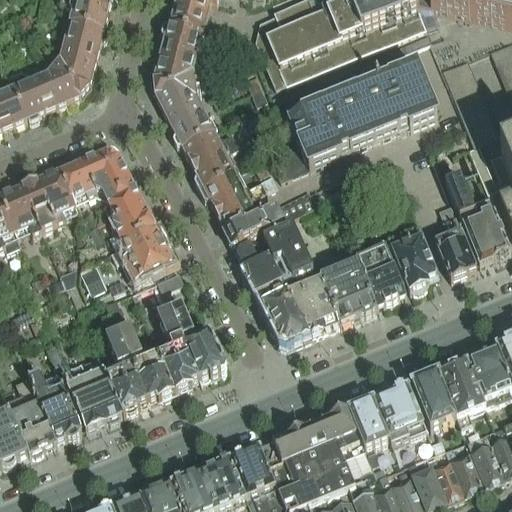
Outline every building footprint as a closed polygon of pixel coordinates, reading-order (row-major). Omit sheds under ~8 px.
[(73,15),(69,30),(105,39),(113,6),(115,6),(118,5),(118,0),(76,0),(76,4),(65,2),(62,12),(73,15)] [(297,0),(254,18),(253,18),(252,18),(251,18),(251,19),(250,19),(249,19),(248,19),(247,19),(246,19),(246,20),(245,20),(244,20),(243,20),(242,20),(241,20),(240,20),(239,20),(238,20),(237,20),(236,20),(235,20),(234,20),(233,20),(232,20),(231,20),(231,19),(230,19),(229,19),(228,19),(227,19),(210,14),(211,12),(178,3),(172,28),(247,49),(269,102),(426,38),(410,0),(297,0)] [(53,20),(40,17),(39,22),(52,25),(53,20)] [(105,39),(69,30),(60,66),(52,76),(84,103),(90,95),(102,51),(104,52),(106,50),(108,43),(106,40),(105,40),(105,39)] [(154,89),(154,96),(196,92),(194,78),(204,41),(169,32),(168,34),(166,33),(164,35),(162,42),(163,44),(165,45),(154,89)] [(494,69),(511,61),(511,48),(490,58),(494,69)] [(499,80),(511,74),(511,61),(494,69),(499,80)] [(446,88),(472,78),(467,67),(442,77),(446,88)] [(245,77),(242,69),(233,72),(236,80),(245,77)] [(503,91),(511,87),(511,74),(499,80),(503,91)] [(13,95),(10,97),(24,131),(28,129),(29,131),(32,132),(38,129),(40,126),(39,125),(50,119),(81,106),(84,103),(52,76),(47,81),(31,88),(28,79),(22,77),(8,82),(13,95)] [(272,175),(280,190),(307,179),(308,181),(344,166),(343,163),(349,161),(350,162),(402,141),(401,139),(407,137),(408,139),(438,127),(417,76),(380,91),(379,89),(375,90),(376,92),(357,100),(357,99),(332,110),(328,100),(323,98),(286,113),(284,118),(288,127),(286,128),(298,156),(274,169),(272,175)] [(451,99),(477,89),(472,78),(446,88),(451,99)] [(267,109),(257,83),(246,87),(257,114),(267,109)] [(508,102),(511,100),(511,87),(503,91),(508,102)] [(455,111),(481,100),(477,89),(451,99),(455,111)] [(182,156),(215,140),(197,106),(196,92),(154,96),(155,104),(176,145),(175,146),(174,149),(177,155),(180,156),(182,155),(182,156)] [(0,140),(7,138),(24,131),(10,97),(0,101),(0,140)] [(460,122),(486,111),(481,100),(455,111),(460,122)] [(464,133),(490,122),(486,111),(460,122),(464,133)] [(469,144),(495,134),(490,122),(464,133),(469,144)] [(473,155),(478,153),(499,145),(495,134),(469,144),(473,155)] [(195,190),(200,200),(236,181),(226,163),(238,157),(231,143),(219,149),(215,140),(182,156),(197,187),(196,188),(195,190)] [(487,202),(502,196),(499,188),(494,190),(489,180),(478,153),(473,155),(469,157),(487,202)] [(59,181),(73,210),(95,201),(102,203),(108,215),(137,200),(118,163),(110,159),(59,181)] [(511,173),(508,163),(501,166),(500,162),(490,166),(499,188),(502,196),(511,192),(511,203),(499,208),(511,238),(511,173)] [(270,180),(264,167),(254,172),(259,185),(270,180)] [(460,184),(457,176),(443,182),(446,189),(460,184)] [(33,218),(39,233),(76,218),(73,210),(59,181),(58,182),(55,180),(49,183),(47,186),(36,191),(46,213),(33,218)] [(200,200),(204,209),(207,211),(209,210),(224,239),(257,222),(250,210),(278,197),(272,183),(244,197),(236,181),(200,200)] [(511,262),(490,211),(475,217),(461,184),(445,191),(479,275),(495,269),(500,270),(507,267),(510,263),(511,262)] [(225,240),(233,257),(285,230),(284,230),(330,208),(329,207),(341,202),(337,189),(309,199),(308,197),(225,240)] [(0,206),(0,207),(16,243),(39,233),(33,218),(46,213),(36,191),(12,201),(9,200),(3,203),(2,205),(0,206)] [(137,200),(108,215),(114,229),(109,232),(114,243),(115,242),(150,225),(137,200)] [(0,249),(1,249),(6,261),(21,254),(16,243),(0,207),(0,249)] [(477,279),(455,226),(449,214),(439,218),(444,230),(443,231),(447,244),(435,249),(451,289),(469,282),(477,279)] [(150,225),(115,242),(127,265),(162,249),(156,237),(156,233),(153,228),(151,227),(150,225)] [(97,234),(90,238),(97,251),(104,248),(97,234)] [(439,289),(416,234),(385,246),(409,302),(412,301),(414,302),(415,302),(417,302),(419,302),(421,301),(422,301),(424,300),(425,298),(426,297),(427,295),(429,294),(429,293),(439,289)] [(292,301),(288,303),(309,347),(323,342),(323,340),(339,333),(321,289),(317,291),(293,236),(267,248),(292,301)] [(244,278),(269,266),(259,247),(234,259),(244,278)] [(162,249),(127,265),(123,268),(135,292),(166,277),(174,273),(162,249)] [(358,271),(357,272),(375,318),(385,314),(392,313),(398,308),(406,305),(384,253),(356,265),(358,271)] [(288,303),(269,266),(244,278),(262,314),(288,303)] [(375,318),(357,272),(320,287),(321,289),(339,333),(359,325),(365,324),(371,322),(375,318)] [(96,275),(83,281),(92,301),(105,295),(96,275)] [(61,284),(62,287),(66,296),(75,292),(75,277),(61,284)] [(184,291),(179,280),(171,284),(158,289),(162,301),(175,295),(184,291)] [(14,318),(0,286),(0,309),(1,312),(5,321),(14,318)] [(114,300),(126,295),(122,286),(110,291),(114,300)] [(66,296),(62,287),(47,293),(51,302),(66,296)] [(44,305),(51,302),(47,293),(40,296),(44,305)] [(44,305),(40,296),(33,298),(38,308),(44,305)] [(25,314),(38,308),(33,298),(21,304),(25,314)] [(309,347),(288,303),(262,314),(282,353),(289,356),(289,355),(309,347)] [(25,314),(21,304),(14,306),(18,317),(25,314)] [(174,405),(154,358),(144,362),(132,335),(129,337),(116,307),(106,311),(119,341),(149,415),(150,414),(149,411),(158,408),(159,411),(174,405)] [(226,375),(226,373),(207,336),(194,341),(182,313),(169,319),(167,320),(198,391),(200,390),(201,393),(223,384),(224,383),(225,382),(226,381),(226,379),(227,378),(227,377),(226,375)] [(169,351),(154,358),(174,405),(193,397),(191,394),(198,391),(167,320),(158,324),(169,351)] [(0,340),(8,337),(5,328),(0,330),(0,340)] [(119,373),(104,379),(123,424),(124,426),(149,415),(119,341),(108,346),(119,373)] [(64,369),(56,352),(47,356),(54,373),(64,369)] [(511,352),(498,358),(511,392),(511,352)] [(486,417),(511,406),(511,392),(498,358),(496,359),(495,359),(481,365),(481,366),(467,371),(486,417)] [(121,425),(123,424),(104,379),(103,379),(98,367),(62,382),(86,439),(106,431),(110,433),(120,429),(121,425)] [(467,371),(438,383),(457,429),(462,439),(473,434),(469,424),(486,417),(467,371)] [(28,385),(29,387),(57,454),(56,452),(67,447),(69,448),(71,448),(72,448),(74,448),(76,447),(77,446),(78,445),(79,444),(80,442),(82,441),(62,394),(57,381),(43,387),(41,382),(37,381),(28,385)] [(457,429),(438,383),(412,394),(430,440),(457,429)] [(57,454),(29,387),(16,393),(21,405),(6,411),(11,422),(28,465),(29,464),(29,466),(32,465),(33,465),(35,465),(37,465),(39,464),(40,463),(42,462),(43,461),(44,459),(57,454)] [(426,440),(409,396),(373,411),(389,451),(392,459),(403,455),(401,450),(426,440)] [(0,470),(2,476),(3,475),(7,477),(11,476),(14,474),(16,470),(28,465),(11,422),(6,411),(6,410),(0,411),(0,470)] [(373,411),(350,420),(360,451),(365,460),(389,451),(373,411)] [(350,420),(258,457),(275,495),(281,511),(317,511),(341,503),(350,499),(368,492),(368,491),(376,487),(365,460),(360,451),(350,420)] [(511,430),(503,434),(506,440),(506,442),(511,439),(511,430)] [(485,441),(505,490),(511,486),(511,451),(510,446),(498,451),(495,444),(506,440),(503,434),(485,441)] [(482,442),(479,435),(467,440),(470,448),(466,450),(486,498),(505,490),(485,441),(482,442)] [(446,456),(442,446),(432,450),(436,460),(446,456)] [(449,470),(465,506),(484,499),(468,462),(457,467),(452,455),(445,458),(450,470),(449,470)] [(258,457),(229,470),(245,507),(247,507),(249,511),(281,511),(275,495),(258,457)] [(431,477),(445,511),(451,511),(465,506),(449,470),(439,474),(434,463),(426,466),(431,477)] [(234,511),(245,507),(229,470),(222,472),(222,471),(216,473),(217,475),(199,482),(212,511),(234,511)] [(412,485),(422,511),(445,511),(431,477),(420,482),(416,471),(407,474),(412,485)] [(399,481),(402,488),(410,485),(407,478),(399,481)] [(171,493),(170,494),(177,511),(212,511),(199,482),(185,488),(184,487),(171,492),(171,493)] [(384,497),(372,502),(376,511),(398,511),(390,494),(387,484),(380,486),(384,497)] [(419,511),(408,487),(390,494),(398,511),(419,511)] [(368,492),(350,499),(355,511),(376,511),(372,502),(368,492)] [(177,511),(170,494),(141,506),(144,511),(177,511)]
